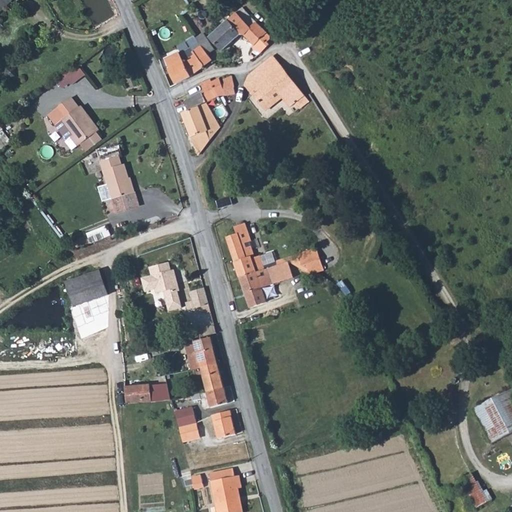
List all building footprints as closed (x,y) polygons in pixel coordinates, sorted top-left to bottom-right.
[(0,0),(0,10),(10,0),(0,0)] [(247,7),(219,32),(231,45),(245,32),(251,32),(257,40),(257,46),(261,48),(273,39),(247,7)] [(226,47),(218,36),(212,41),(220,51),(226,47)] [(182,43),(171,46),(175,56),(172,58),(179,78),(195,72),(187,48),(185,42),(182,43)] [(199,42),(187,48),(195,72),(213,67),(199,42)] [(280,48),(269,56),(262,60),(257,63),(251,72),(258,85),(269,101),(287,90),(298,104),(312,96),(280,48)] [(57,78),(66,90),(88,74),(79,62),(57,78)] [(244,88),(240,69),(230,71),(237,89),(244,88)] [(227,71),(219,73),(227,90),(234,89),(227,71)] [(227,90),(219,73),(214,75),(207,77),(215,94),(224,90),(227,90)] [(209,87),(192,96),(195,104),(213,96),(209,87)] [(71,94),(48,112),(56,122),(62,117),(73,130),(70,133),(71,134),(78,143),(99,127),(81,102),(78,104),(71,94)] [(214,99),(188,113),(191,115),(206,150),(215,138),(225,123),(214,100),(214,99)] [(62,117),(56,122),(67,137),(71,134),(70,133),(73,130),(62,117)] [(117,155),(100,159),(109,196),(127,191),(124,176),(127,175),(124,163),(120,163),(117,155)] [(134,203),(127,175),(124,176),(127,191),(109,196),(113,209),(134,203)] [(246,222),(234,225),(235,229),(231,230),(236,247),(246,245),(244,238),(250,236),(246,222)] [(250,236),(244,238),(246,245),(236,247),(244,273),(270,265),(265,252),(260,254),(257,246),(261,243),(258,234),(250,236)] [(161,259),(141,265),(144,274),(134,277),(138,290),(148,287),(149,291),(157,289),(163,308),(175,304),(169,282),(171,282),(166,267),(163,268),(161,259)] [(270,265),(244,273),(253,305),(269,300),(266,289),(300,279),(296,269),(276,274),(273,264),(270,265)] [(92,276),(68,284),(74,304),(106,293),(101,273),(92,276)] [(202,289),(187,293),(192,315),(208,311),(202,289)] [(211,322),(187,328),(189,337),(214,331),(211,322)] [(207,337),(184,344),(190,370),(214,363),(207,337)] [(174,340),(154,343),(154,344),(157,353),(174,348),(174,340)] [(214,363),(190,370),(192,375),(198,374),(202,392),(221,387),(214,363)] [(147,387),(134,388),(135,401),(149,400),(147,387)] [(221,387),(202,392),(206,407),(225,402),(221,387)] [(134,388),(124,388),(126,401),(135,401),(134,388)] [(511,397),(479,415),(497,448),(511,440),(511,397)] [(190,409),(179,411),(181,424),(193,421),(190,409)] [(227,409),(208,415),(214,436),(233,432),(227,409)] [(177,412),(172,413),(175,426),(181,424),(179,411),(177,412)] [(193,421),(181,424),(175,426),(179,441),(196,437),(193,421)] [(231,465),(209,470),(215,499),(218,499),(220,511),(224,511),(242,508),(238,488),(237,488),(236,484),(240,483),(238,471),(233,472),(231,465)] [(479,507),(492,500),(476,472),(464,478),(479,507)] [(198,475),(188,477),(190,486),(200,483),(198,475)]
